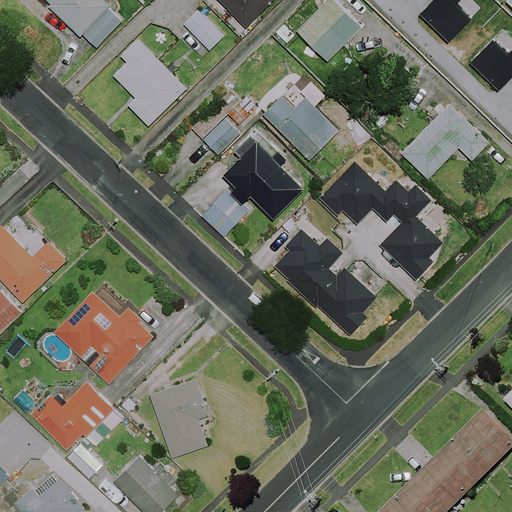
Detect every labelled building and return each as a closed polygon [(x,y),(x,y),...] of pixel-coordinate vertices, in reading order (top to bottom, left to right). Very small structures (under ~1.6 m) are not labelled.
[(123,12),(108,0),(42,0),(96,45),(123,12)] [(217,0),(244,27),(271,0),(217,0)] [(359,29),(330,0),(328,0),(297,32),(326,62),(359,29)] [(222,37),(197,12),(183,25),(208,51),(222,37)] [(511,39),(497,53),(477,32),(448,59),(505,119),(511,112),(511,39)] [(185,90),(138,40),(120,57),(126,64),(113,75),(135,97),(127,105),(147,125),(185,90)] [(236,129),(252,113),(230,91),(192,129),(219,156),(241,134),(236,129)] [(292,107),(281,96),(263,114),(309,160),(337,132),(302,97),(292,107)] [(488,143),(449,105),(401,154),(427,179),(457,148),(471,161),(488,143)] [(286,159),(254,128),(233,150),(239,156),(223,173),(236,185),(230,191),(243,204),(251,195),(274,218),(304,187),(281,165),(286,159)] [(400,221),(379,243),(415,278),(433,260),(429,256),(443,242),(415,215),(431,199),(415,184),(408,191),(396,179),(385,190),(353,159),(317,195),(338,215),(342,209),(357,224),(373,208),(387,222),(394,215),(400,221)] [(246,213),(225,193),(202,216),(223,237),(246,213)] [(0,290),(0,332),(20,313),(17,310),(67,262),(49,243),(44,238),(35,246),(18,229),(11,236),(2,227),(0,229),(0,278),(6,285),(0,290)] [(334,261),(342,253),(326,237),(317,246),(299,228),(283,245),(288,249),(273,265),(348,336),(366,317),(362,313),(374,300),(334,261)] [(109,383),(154,334),(141,322),(144,318),(130,306),(120,317),(93,292),(55,333),(109,383)] [(210,413),(199,378),(150,394),(171,458),(207,446),(197,417),(210,413)] [(31,416),(66,451),(81,435),(86,440),(118,407),(90,379),(66,403),(54,392),(31,416)] [(40,401),(23,385),(7,401),(24,417),(40,401)] [(449,511),(511,449),(511,440),(482,410),(396,496),(401,502),(391,511),(449,511)] [(103,465),(80,443),(67,457),(89,479),(103,465)] [(144,511),(160,511),(186,487),(163,464),(154,473),(139,457),(114,481),(144,511)] [(76,511),(54,484),(20,511),(76,511)] [(10,511),(0,500),(0,511),(10,511)]
